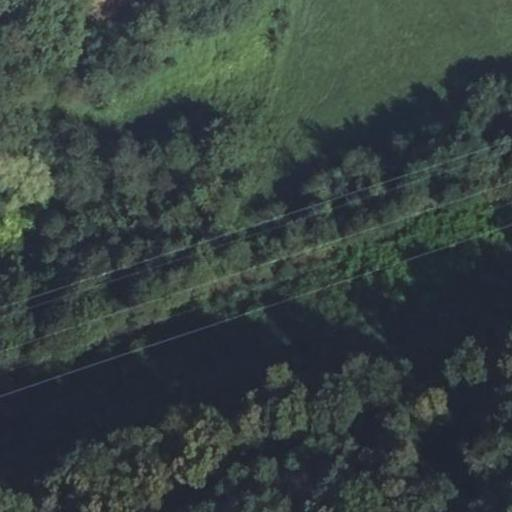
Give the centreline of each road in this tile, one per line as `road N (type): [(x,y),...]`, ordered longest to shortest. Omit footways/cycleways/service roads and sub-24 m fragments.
road 1 (tertiary): [(511,343),(402,421),(193,511)]
road 2 (track): [(154,0),(0,79)]
